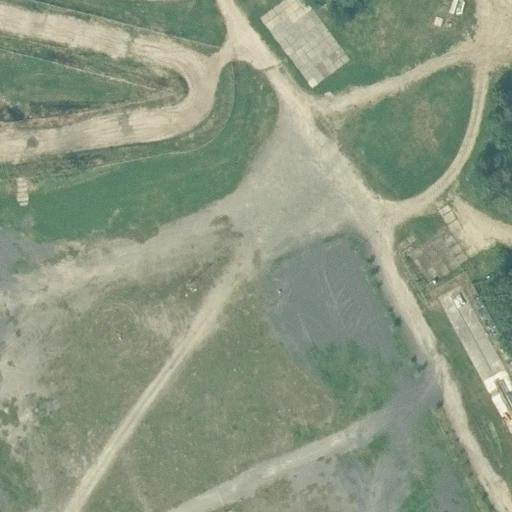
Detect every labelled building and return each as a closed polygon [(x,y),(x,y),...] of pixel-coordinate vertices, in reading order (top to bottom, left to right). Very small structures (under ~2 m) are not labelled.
[(313,27),(286,47),(315,86),(352,59),(339,41),(329,48),(313,27)] [(439,40),(440,58),(461,57),(460,39),(439,40)] [(466,48),(465,82),(475,82),(476,48),(466,48)] [(345,96),(354,114),(375,103),(366,85),(345,96)] [(464,96),(464,86),(438,86),(438,95),(464,96)] [(435,109),(436,125),(458,124),(457,108),(435,109)] [(295,174),(309,163),(291,140),(277,151),(295,174)] [(394,167),(402,182),(419,172),(410,157),(394,167)] [(260,185),(234,196),(240,211),(266,200),(260,185)] [(291,220),(300,249),(336,237),(327,209),(291,220)] [(37,236),(14,242),(19,259),(42,253),(37,236)] [(434,277),(444,272),(433,252),(424,257),(434,277)] [(268,282),(255,287),(262,304),(275,299),(268,282)] [(162,301),(179,337),(206,324),(189,288),(162,301)] [(447,319),(470,312),(464,291),(441,297),(447,319)] [(32,321),(42,343),(68,331),(58,309),(32,321)] [(315,351),(329,343),(319,325),(305,334),(315,351)] [(280,345),(294,375),(317,365),(303,334),(280,345)] [(365,375),(382,366),(374,350),(357,358),(365,375)] [(261,395),(275,389),(262,360),(248,366),(261,395)] [(336,395),(319,401),(325,420),(342,414),(336,395)] [(260,412),(263,434),(302,428),(298,406),(260,412)] [(71,460),(89,455),(82,432),(64,437),(71,460)] [(99,459),(123,447),(116,433),(92,444),(99,459)] [(362,492),(384,481),(369,451),(347,462),(362,492)] [(393,511),(383,490),(366,498),(373,511),(393,511)]
